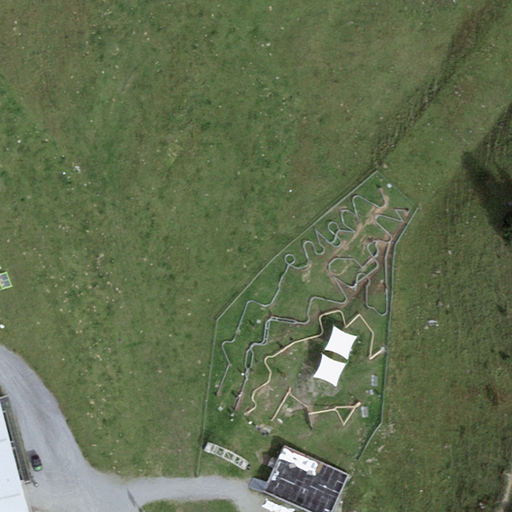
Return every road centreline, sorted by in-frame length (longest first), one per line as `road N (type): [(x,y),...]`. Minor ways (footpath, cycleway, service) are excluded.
road 1 (track): [(85,496),(230,487),(255,511)]
road 2 (track): [(94,511),(24,383),(0,363)]
